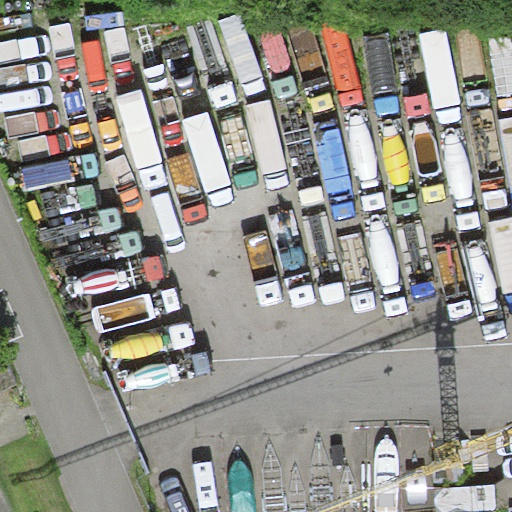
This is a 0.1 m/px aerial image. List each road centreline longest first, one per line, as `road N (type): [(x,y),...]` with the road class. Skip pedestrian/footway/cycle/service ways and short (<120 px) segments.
road 1 (unknown): [(54,381),(184,340),(303,331),(511,338)]
road 2 (residential): [(106,511),(0,245)]
